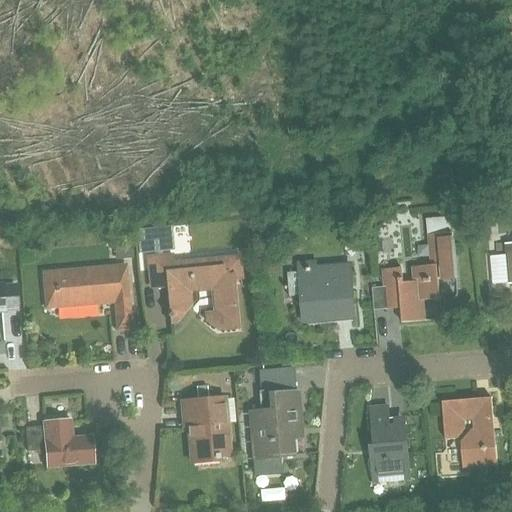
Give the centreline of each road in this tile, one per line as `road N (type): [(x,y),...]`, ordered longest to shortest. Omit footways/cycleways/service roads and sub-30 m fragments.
road 1 (residential): [(332,511),(342,380),(357,366),(511,360)]
road 2 (residential): [(138,511),(147,409),(121,379),(57,382)]
